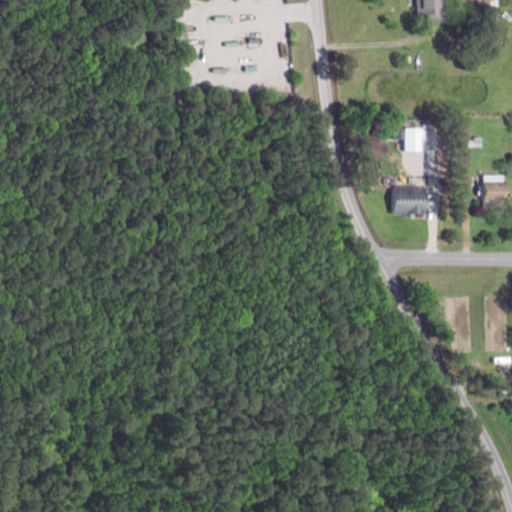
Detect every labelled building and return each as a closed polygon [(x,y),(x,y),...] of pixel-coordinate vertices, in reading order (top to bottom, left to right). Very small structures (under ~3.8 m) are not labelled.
[(445,0),(447,19),(428,20),(428,14),(415,15),(414,0),(445,0)] [(247,36),(248,44),(259,43),(259,35),(247,36)] [(399,125),(399,140),(387,140),(387,125),(399,125)] [(405,125),(405,149),(423,149),(423,125),(405,125)] [(483,135),(482,146),(467,144),(468,138),(473,139),(473,135),(483,135)] [(483,174),(483,204),(506,205),(506,181),(501,180),(502,174),(483,174)] [(427,187),(426,213),(391,212),(392,186),(427,187)]
